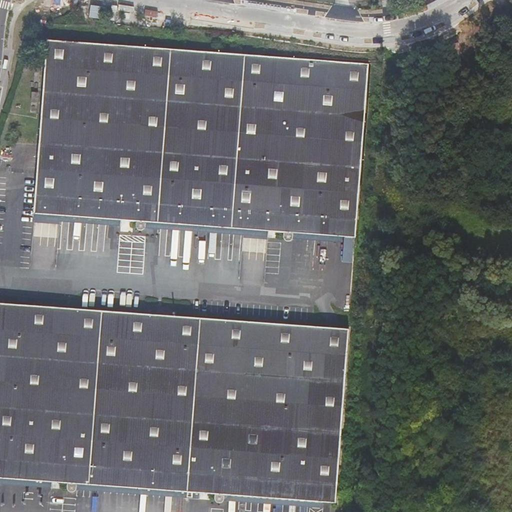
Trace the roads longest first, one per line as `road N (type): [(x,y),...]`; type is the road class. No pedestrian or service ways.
road 1 (unclassified): [(148,0),(347,29),(411,26),(459,0)]
road 2 (unknown): [(13,283),(23,159)]
